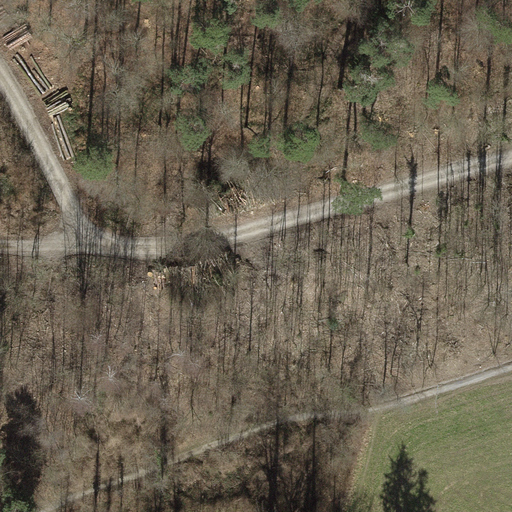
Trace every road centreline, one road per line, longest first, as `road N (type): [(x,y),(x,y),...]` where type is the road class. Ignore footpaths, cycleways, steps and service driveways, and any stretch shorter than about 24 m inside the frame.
road 1 (track): [(0,244),(218,240),(511,162)]
road 2 (track): [(88,243),(32,127),(0,85)]
